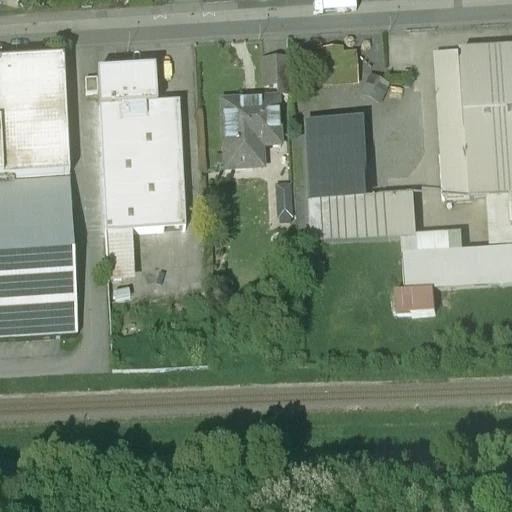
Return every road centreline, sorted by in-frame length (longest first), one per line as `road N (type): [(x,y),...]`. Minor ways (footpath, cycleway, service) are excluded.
road 1 (residential): [(0,42),(511,13)]
road 2 (unclassified): [(0,452),(511,434)]
